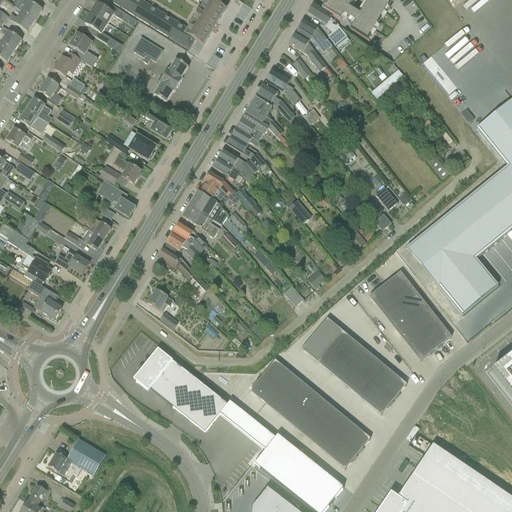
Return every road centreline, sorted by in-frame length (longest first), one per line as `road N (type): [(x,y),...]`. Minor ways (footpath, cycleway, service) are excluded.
road 1 (residential): [(148,263),(297,15)]
road 2 (unclassified): [(346,511),(445,369),(511,318)]
road 3 (primary): [(151,223),(285,7)]
road 4 (residential): [(269,0),(144,207)]
road 5 (residential): [(0,121),(86,0)]
road 6 (residential): [(144,207),(75,311),(83,323)]
